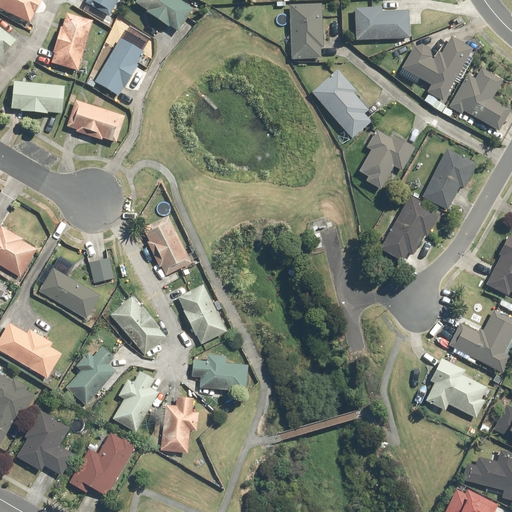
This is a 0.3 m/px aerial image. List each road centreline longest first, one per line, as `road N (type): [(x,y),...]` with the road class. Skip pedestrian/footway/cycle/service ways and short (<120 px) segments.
road 1 (unknown): [(328,48),(507,162)]
road 2 (residential): [(416,300),(454,254),(511,153)]
